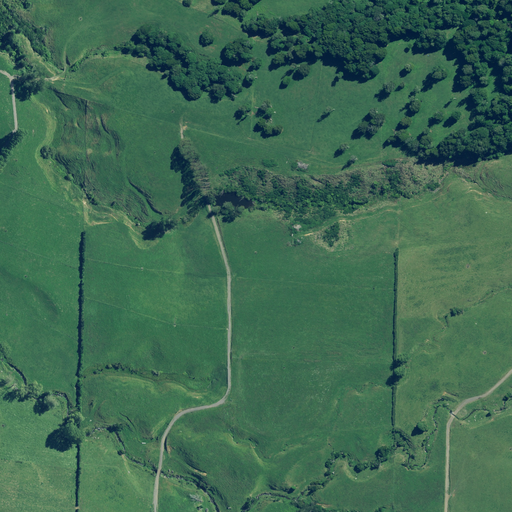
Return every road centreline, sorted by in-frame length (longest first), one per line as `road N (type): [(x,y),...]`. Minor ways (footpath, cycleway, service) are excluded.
road 1 (track): [(156,511),(168,480),(171,412),(204,404),(227,386),(226,250),(184,142),(186,122),(218,137),(330,161),(398,154)]
road 2 (track): [(446,511),(470,419),(511,378)]
